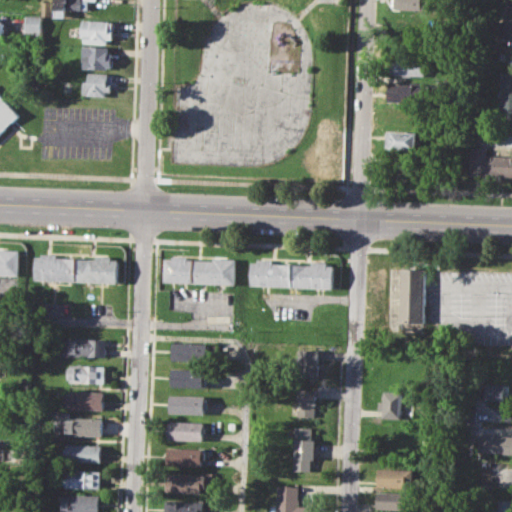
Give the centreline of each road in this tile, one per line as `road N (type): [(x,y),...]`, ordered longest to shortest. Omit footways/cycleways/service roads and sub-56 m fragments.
road 1 (residential): [(152,0),(133,511)]
road 2 (secondary): [(0,205),(359,221)]
road 3 (residential): [(359,221),(349,511)]
road 4 (residential): [(366,0),(359,221)]
road 5 (secondary): [(359,221),(511,226)]
